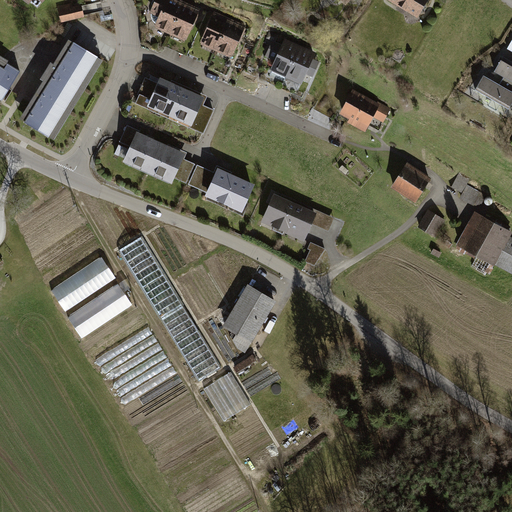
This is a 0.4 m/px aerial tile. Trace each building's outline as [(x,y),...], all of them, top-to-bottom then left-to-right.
[(48,0),(15,0),(18,1),(18,0),(25,0),(40,11),(48,0)] [(169,34),(182,2),(177,0),(158,0),(152,16),(157,29),(169,34)] [(389,0),(388,2),(420,21),(431,0),(389,0)] [(189,42),(203,11),(182,2),(169,34),(189,42)] [(73,6),(58,9),(62,25),(87,20),(84,8),(75,10),(73,6)] [(219,54),(233,21),(216,14),(203,47),(219,54)] [(236,61),(250,29),(233,21),(219,54),(236,61)] [(287,80),(302,47),(287,40),(284,47),(277,44),(279,38),(271,34),(268,41),(273,43),(266,59),(276,63),(272,73),(287,80)] [(45,84),(23,121),(57,142),(105,62),(71,42),(56,67),(53,66),(43,82),(45,84)] [(314,80),(321,64),(315,61),(318,54),(302,47),(287,80),(304,87),(308,78),(314,80)] [(0,107),(0,108),(22,74),(9,66),(11,63),(0,56),(0,107)] [(502,88),(486,79),(478,92),(511,111),(511,63),(506,61),(498,74),(507,79),(502,88)] [(150,82),(146,80),(140,97),(142,98),(138,107),(172,121),(185,90),(153,76),(150,82)] [(209,100),(185,90),(172,121),(206,136),(215,112),(205,108),(209,100)] [(391,112),(354,93),(342,116),(352,121),(350,125),(369,135),(376,121),(384,126),(391,112)] [(150,175),(163,144),(128,129),(121,145),(132,150),(126,165),(150,175)] [(188,155),(163,144),(150,175),(175,186),(177,180),(187,184),(195,166),(185,162),(188,155)] [(434,180),(410,165),(394,189),(419,205),(434,180)] [(217,176),(200,168),(191,187),(209,195),(207,199),(245,216),(258,187),(220,169),(217,176)] [(453,187),(464,191),(469,177),(458,173),(453,187)] [(317,214),(275,196),(263,224),(305,242),(317,214)] [(442,219),(429,212),(419,228),(433,236),(442,219)] [(511,231),(475,212),(458,245),(511,273),(511,231)] [(223,370),(144,238),(119,253),(199,384),(223,370)] [(325,250),(311,243),(308,249),(311,251),(306,262),(315,267),(325,250)] [(103,260),(53,293),(67,313),(117,280),(103,260)] [(119,287),(70,320),(84,341),(133,307),(119,287)] [(249,287),(225,328),(255,345),(279,304),(249,287)] [(171,363),(150,327),(136,335),(141,343),(137,346),(153,374),(171,363)] [(252,407),(232,375),(206,391),(226,424),(252,407)]
